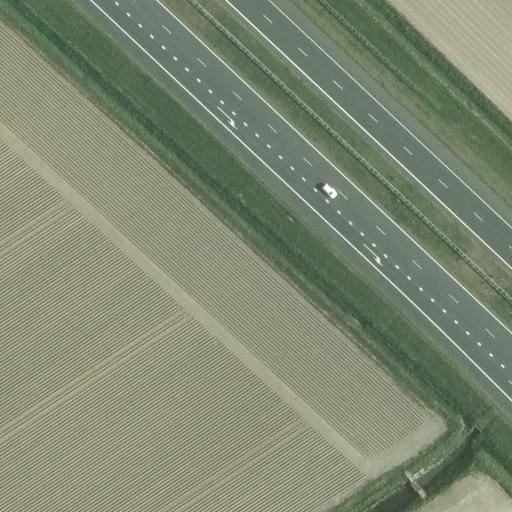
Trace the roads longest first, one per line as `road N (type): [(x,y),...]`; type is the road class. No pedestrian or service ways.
road 1 (motorway): [(131,0),(511,360)]
road 2 (motorway): [(511,246),(248,0)]
